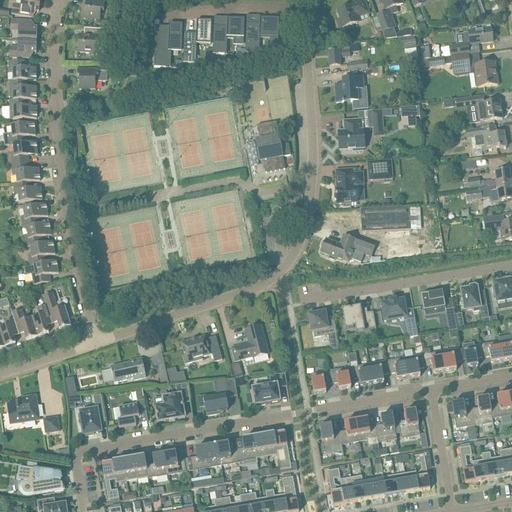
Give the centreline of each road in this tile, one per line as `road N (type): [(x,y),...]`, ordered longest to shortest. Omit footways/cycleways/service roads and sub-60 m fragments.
road 1 (residential): [(84,511),(76,466),(84,454),(432,391)]
road 2 (residential): [(90,340),(48,122),(56,0)]
road 3 (unclassified): [(90,340),(277,270),(307,215),(312,173)]
road 4 (residential): [(303,302),(511,267)]
road 5 (residential): [(154,18),(273,7),(306,21)]
road 6 (residential): [(312,173),(306,21)]
road 7 (residential): [(432,391),(453,511)]
